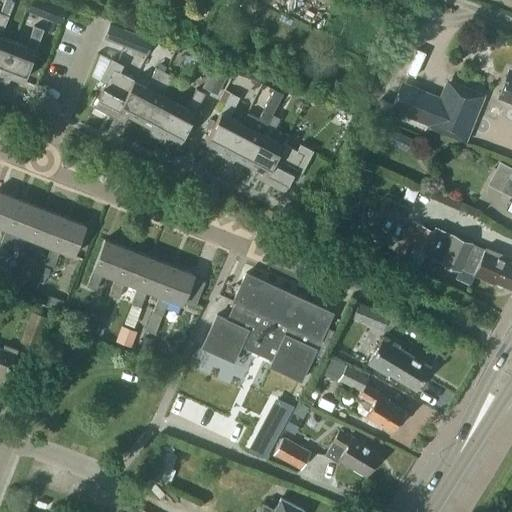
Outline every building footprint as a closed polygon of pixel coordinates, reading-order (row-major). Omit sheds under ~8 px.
[(12,0),(4,0),(0,11),(0,74),(13,41),(0,36),(14,0),(12,0)] [(31,0),(27,11),(47,18),(53,1),(49,0),(31,0)] [(109,23),(103,39),(131,49),(137,34),(109,23)] [(26,45),(13,41),(0,74),(0,78),(7,82),(10,74),(23,79),(35,50),(43,29),(34,25),(26,45)] [(94,105),(115,116),(134,79),(120,71),(123,64),(110,57),(99,79),(105,82),(94,105)] [(228,71),(213,63),(201,85),(217,93),(228,71)] [(127,113),(139,119),(164,71),(156,67),(146,86),(134,80),(135,79),(134,79),(115,116),(123,120),(127,113)] [(500,97),(511,102),(511,70),(500,97)] [(139,119),(150,125),(146,132),(155,137),(174,101),(162,95),(172,75),(164,71),(139,119)] [(404,88),(397,104),(395,110),(433,125),(432,127),(460,139),(479,92),(451,81),(442,103),(404,88)] [(186,107),(174,101),(155,137),(164,141),(167,134),(179,140),(194,112),(195,113),(205,93),(196,88),(186,107)] [(239,96),(230,91),(230,92),(224,88),(218,99),(224,103),(220,112),(206,140),(218,146),(214,153),(223,158),(241,122),(229,116),(239,96)] [(283,92),(278,102),(289,108),(294,97),(283,92)] [(278,99),(267,93),(261,104),(272,110),(278,99)] [(277,102),(272,113),(280,117),(285,107),(277,102)] [(253,128),(241,122),(223,158),(231,162),(235,155),(246,161),(272,113),(263,109),(253,128)] [(280,117),(272,113),(246,161),(258,167),(254,175),(263,179),(282,142),(281,143),(270,137),(280,117)] [(389,127),(384,139),(401,147),(407,135),(389,127)] [(297,149),(282,142),(263,179),(284,190),(296,168),(302,171),(313,149),(300,143),(297,149)] [(511,178),(508,176),(511,169),(511,167),(500,161),(488,183),(501,190),(502,189),(511,194),(511,178)] [(351,219),(371,172),(350,162),(330,210),(351,219)] [(0,225),(6,228),(17,198),(0,191),(0,225)] [(39,206),(17,198),(6,228),(0,243),(0,244),(7,248),(9,248),(16,232),(28,237),(39,206)] [(62,215),(39,206),(28,237),(22,253),(31,257),(38,240),(51,245),(62,215)] [(85,224),(62,215),(51,245),(44,262),(54,266),(60,249),(74,254),(85,224)] [(511,262),(505,259),(504,254),(485,246),(483,251),(470,245),(472,242),(437,226),(436,230),(423,225),(410,219),(394,257),(419,267),(425,254),(459,270),(463,261),(476,266),(473,273),(495,283),(496,281),(511,288),(511,286),(511,262)] [(103,272),(115,277),(126,247),(104,238),(93,268),(87,285),(96,289),(103,272)] [(126,247),(115,277),(109,294),(118,297),(125,281),(137,286),(149,256),(126,247)] [(171,264),(149,256),(137,286),(131,302),(140,306),(147,289),(159,294),(171,264)] [(193,273),(171,264),(159,294),(153,311),(162,315),(169,298),(182,303),(183,301),(192,277),(193,273)] [(246,272),(233,299),(236,301),(228,319),(217,314),(202,346),(233,360),(240,344),(273,359),(270,365),(301,379),(316,348),(315,347),(319,339),(320,339),(332,312),(246,272)] [(192,277),(183,301),(195,305),(204,281),(192,277)] [(40,281),(33,300),(62,311),(70,292),(40,281)] [(359,301),(352,317),(354,318),(366,323),(367,323),(373,307),(359,301)] [(21,341),(36,347),(48,317),(32,311),(21,341)] [(153,311),(145,330),(155,333),(162,315),(153,311)] [(100,316),(91,312),(84,330),(93,334),(100,316)] [(120,330),(116,341),(131,347),(135,335),(120,330)] [(397,346),(382,338),(375,350),(389,359),(390,358),(395,361),(388,373),(416,388),(430,366),(402,350),(402,351),(396,348),(397,346)] [(0,383),(2,384),(14,353),(16,354),(18,349),(5,344),(3,348),(0,347),(0,383)] [(404,410),(388,400),(389,398),(366,385),(369,375),(347,365),(339,380),(361,390),(358,394),(365,398),(364,400),(359,401),(357,406),(358,411),(392,431),(404,410)] [(290,403),(299,389),(289,383),(280,397),(290,403)] [(307,394),(305,400),(312,404),(315,398),(307,394)] [(278,399),(271,413),(285,420),(293,405),(278,398),(277,399),(278,399)] [(265,425),(279,432),(285,420),(271,413),(270,413),(265,425)] [(279,432),(265,425),(264,425),(258,437),(272,444),(279,432)] [(366,473),(379,452),(351,436),(351,437),(339,430),(324,453),(338,461),(340,458),(366,473)] [(300,467),(309,451),(282,436),(273,452),(300,467)] [(251,449),(250,448),(250,449),(265,456),(272,444),(258,437),(257,437),(251,449)] [(147,478),(164,484),(176,453),(159,447),(147,478)] [(303,511),(305,509),(280,497),(274,508),(262,502),(256,511),(303,511)]
